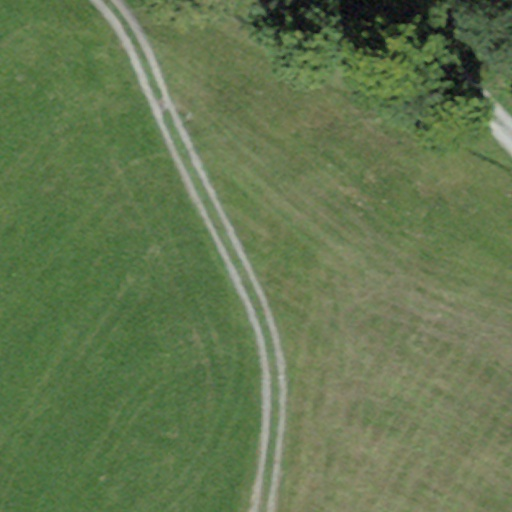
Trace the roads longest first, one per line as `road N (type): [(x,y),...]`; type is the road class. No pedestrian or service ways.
road 1 (track): [(265,511),(265,332),(151,85),(99,0)]
road 2 (track): [(380,0),(511,132)]
